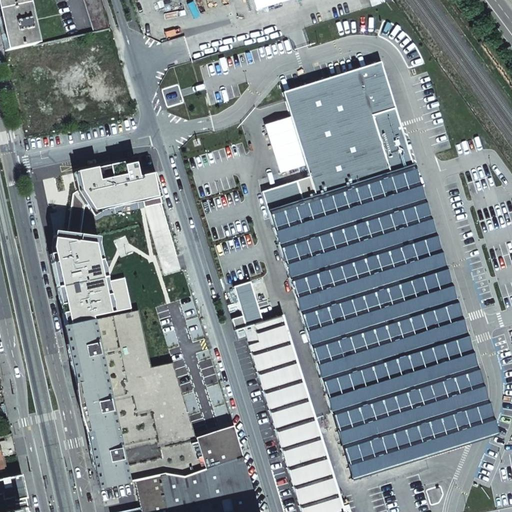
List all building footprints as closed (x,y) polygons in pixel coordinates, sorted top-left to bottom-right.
[(7,52),(35,45),(25,0),(0,0),(0,18),(3,31),(7,52)] [(84,0),(94,32),(110,29),(100,0),(84,0)] [(492,415),(380,61),(283,91),(309,176),(261,191),(351,477),(482,437),(497,432),(492,415)] [(135,164),(111,169),(110,166),(73,174),(77,191),(96,220),(155,205),(147,175),(138,177),(135,164)] [(89,317),(109,313),(126,310),(120,281),(103,285),(94,243),(86,243),(87,235),(53,231),(52,248),(69,325),(90,321),(89,317)] [(183,478),(205,470),(195,438),(172,363),(150,367),(138,310),(90,321),(126,483),(134,481),(158,476),(164,475),(183,478)] [(248,346),(301,511),(342,511),(281,316),(250,326),(256,343),(248,346)] [(100,488),(126,483),(90,321),(69,325),(64,326),(70,350),(82,405),(93,457),(98,482),(100,488)] [(250,326),(243,328),(248,346),(256,343),(250,326)] [(205,470),(241,457),(232,426),(195,438),(205,470)] [(0,468),(1,469),(0,463),(0,458),(16,455),(13,439),(0,441),(0,468)] [(166,511),(258,511),(256,504),(241,457),(205,470),(183,478),(164,475),(158,476),(166,511)] [(17,509),(28,507),(27,502),(26,498),(21,475),(0,480),(0,492),(2,493),(12,500),(14,510),(17,509)] [(166,511),(158,476),(134,481),(135,487),(140,508),(140,511),(166,511)]
